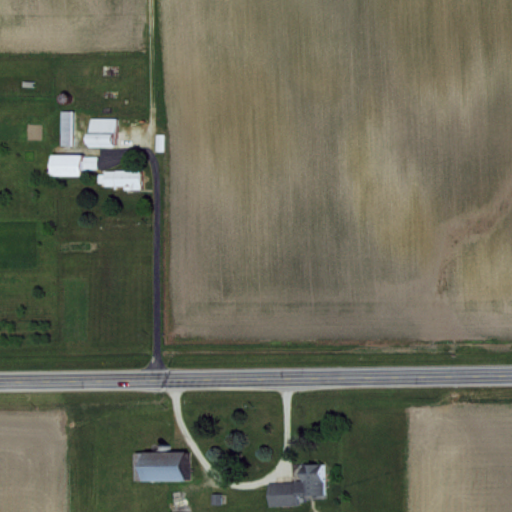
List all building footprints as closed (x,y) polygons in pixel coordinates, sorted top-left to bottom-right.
[(59,144),(72,144),(72,110),(60,109),(59,144)] [(87,145),(116,146),(116,118),(88,117),(87,145)] [(81,175),(82,153),(50,153),(49,175),(81,175)] [(97,155),(83,155),(82,168),(97,168),(97,155)] [(141,186),(140,169),(97,170),(98,187),(141,186)] [(189,453),(138,454),(139,481),(190,480),(189,453)] [(297,504),(296,496),(324,495),(324,463),(299,463),(299,481),(267,482),(268,505),(297,504)]
